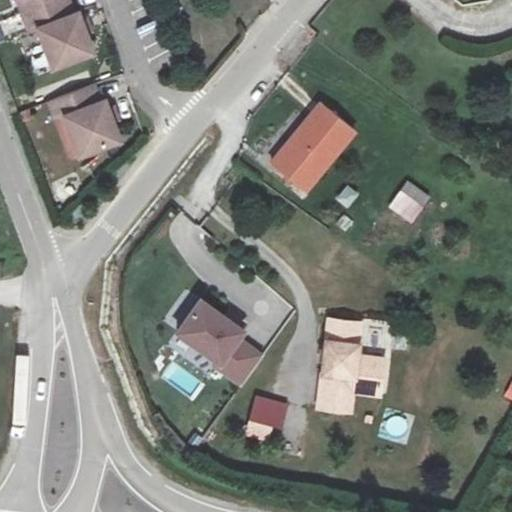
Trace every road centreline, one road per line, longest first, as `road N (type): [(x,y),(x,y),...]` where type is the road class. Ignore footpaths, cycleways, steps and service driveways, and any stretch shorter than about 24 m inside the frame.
road 1 (unknown): [(176,140),(296,284),(295,393)]
road 2 (unclassified): [(50,291),(19,511)]
road 3 (residential): [(50,291),(176,140)]
road 4 (residential): [(176,140),(294,0)]
road 5 (residential): [(50,291),(0,145)]
road 6 (residential): [(123,0),(176,140)]
road 7 (unclassified): [(190,511),(131,466),(96,407)]
road 8 (unclassified): [(96,407),(50,291)]
